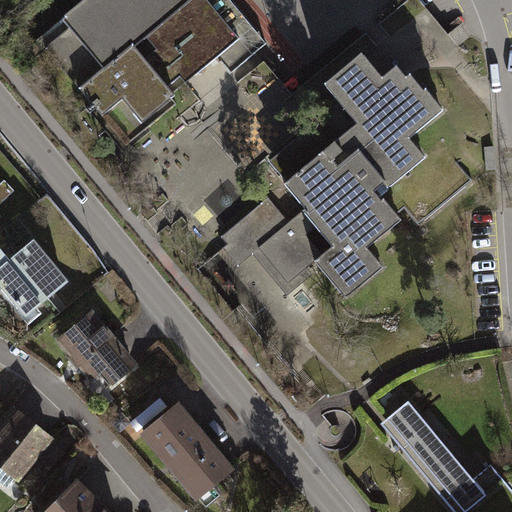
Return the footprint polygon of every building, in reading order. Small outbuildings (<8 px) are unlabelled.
[(89,0),(60,24),(99,73),(76,94),(100,122),(124,151),(189,94),(182,86),(214,60),(227,75),(263,46),(225,0),(89,0)] [(322,255),(315,261),(346,298),(383,267),(368,248),(401,220),(384,198),(382,200),(375,192),(384,184),(388,189),(425,158),(409,139),(443,111),(426,89),(424,91),(411,75),(407,78),(397,66),(383,78),(362,54),(325,85),(357,124),(344,135),(326,114),(305,131),(302,127),(266,157),(281,175),(278,177),(305,209),(302,211),(316,227),(307,235),(322,255)] [(316,227),(302,211),(289,222),(269,197),(222,236),(236,254),(252,240),(266,256),(264,258),(288,287),(309,270),(307,268),(315,261),(322,255),(307,235),(316,227)] [(0,290),(4,287),(29,314),(72,278),(36,233),(11,254),(4,245),(0,242),(0,290)] [(94,306),(58,338),(92,379),(102,370),(112,383),(139,361),(94,306)] [(180,397),(142,432),(197,500),(237,467),(180,397)] [(468,511),(487,497),(409,402),(381,425),(453,511),(468,511)] [(18,407),(0,431),(0,463),(22,480),(55,436),(18,407)] [(116,511),(78,475),(44,511),(116,511)]
